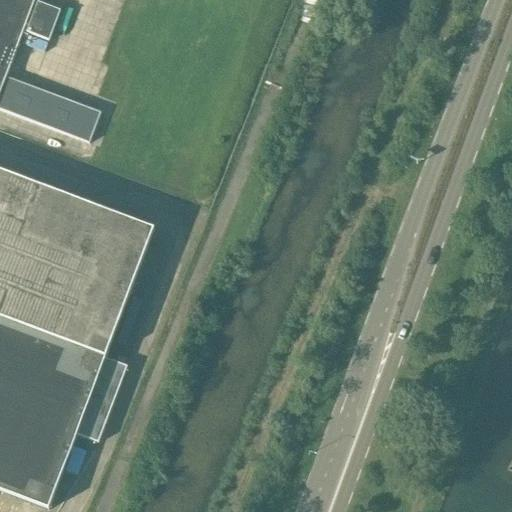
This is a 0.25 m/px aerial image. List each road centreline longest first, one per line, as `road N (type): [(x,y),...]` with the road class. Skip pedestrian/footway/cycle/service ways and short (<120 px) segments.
road 1 (secondary): [(500,0),(378,327),(352,424)]
road 2 (secondary): [(352,424),(401,335),(511,35)]
